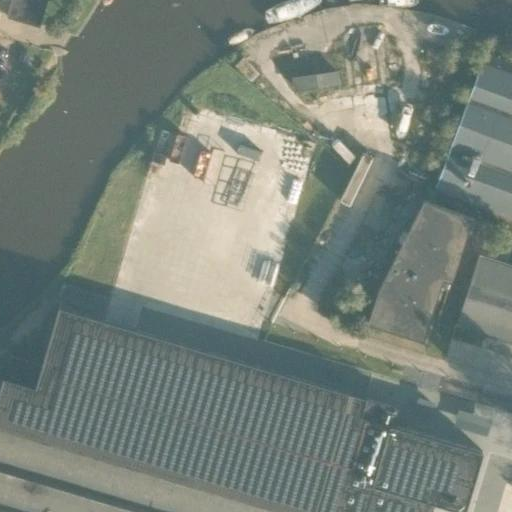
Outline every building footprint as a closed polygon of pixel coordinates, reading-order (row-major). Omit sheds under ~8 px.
[(10,0),(6,16),(8,17),(39,26),(46,0),(10,0)] [(419,62),(404,106),(422,112),(436,68),(419,62)] [(511,76),(481,65),(430,204),(470,218),(511,232),(511,76)] [(450,286),(462,251),(460,250),(470,218),(430,204),(429,204),(423,202),(388,271),(379,289),(377,291),(367,323),(421,340),(434,299),(437,300),(443,283),(450,286)] [(511,266),(508,265),(478,256),(456,327),(511,344),(511,266)] [(463,511),(481,451),(392,424),(396,408),(58,308),(41,366),(10,356),(2,382),(0,381),(0,511),(427,511),(430,501),(463,511)]
